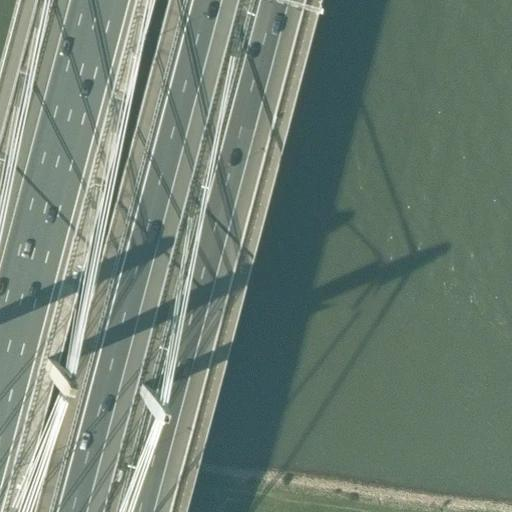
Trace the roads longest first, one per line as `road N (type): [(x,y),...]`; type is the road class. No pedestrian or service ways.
road 1 (motorway): [(66,511),(202,0)]
road 2 (motorway): [(134,511),(270,0)]
road 3 (motorway): [(93,0),(0,354)]
road 4 (unclassified): [(32,0),(0,121)]
